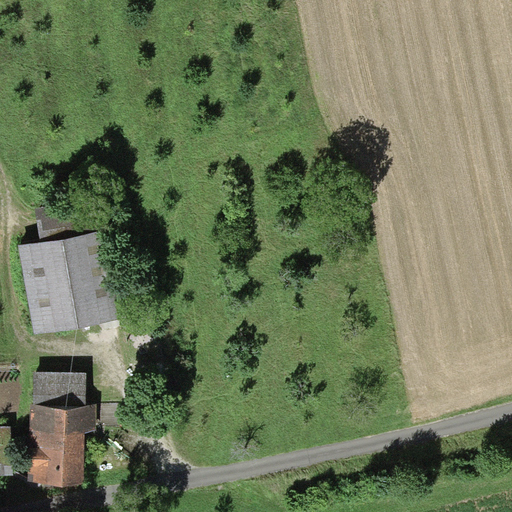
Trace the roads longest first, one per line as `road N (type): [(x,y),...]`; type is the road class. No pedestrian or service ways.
road 1 (residential): [(35,511),(511,416)]
road 2 (track): [(174,484),(155,462),(117,370),(9,323),(0,202)]
